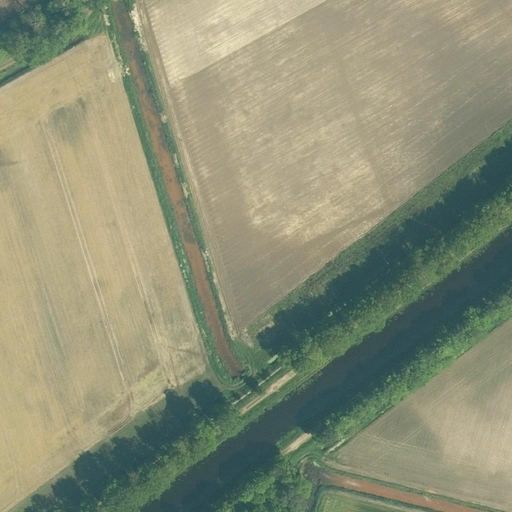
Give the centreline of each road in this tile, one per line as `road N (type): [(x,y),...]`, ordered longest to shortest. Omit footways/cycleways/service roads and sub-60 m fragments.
road 1 (track): [(511,208),(106,511)]
road 2 (track): [(209,511),(511,283)]
road 3 (track): [(0,70),(80,25),(95,0)]
